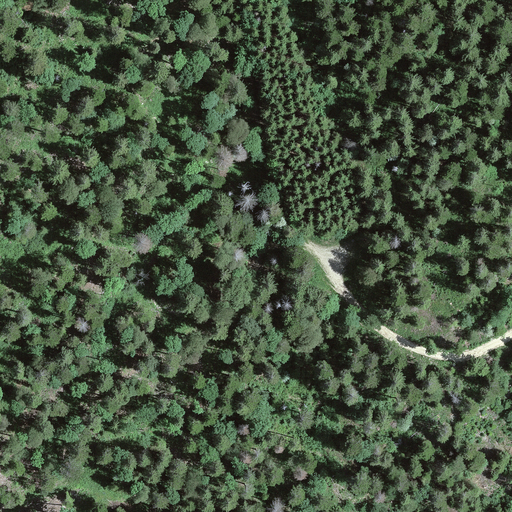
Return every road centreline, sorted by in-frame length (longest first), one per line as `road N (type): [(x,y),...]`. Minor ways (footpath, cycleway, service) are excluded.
road 1 (track): [(511,332),(472,355),(443,355),(398,338),(345,298),(262,258),(246,270),(213,355),(213,432),(151,511)]
road 2 (track): [(345,298),(284,202),(233,0)]
road 3 (track): [(345,298),(395,97),(392,0)]
